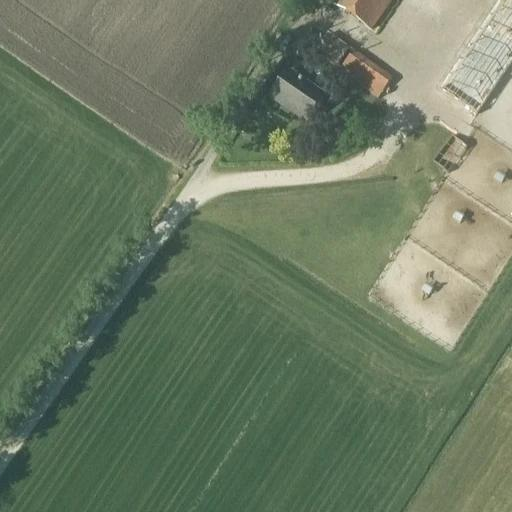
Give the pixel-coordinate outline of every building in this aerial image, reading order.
[(344,0),(341,5),(373,27),(391,1),(403,9),(400,13),(405,15),(388,40),(416,57),(440,21),(412,2),(413,0),(344,0)] [(477,116),(511,64),(511,44),(492,31),(448,96),(477,116)] [(306,34),(292,51),(306,61),(319,44),(306,34)] [(349,59),(339,73),(346,78),(377,100),(378,101),(383,93),(393,80),(387,76),(354,52),(349,59)] [(306,124),(325,97),(288,72),(270,99),(306,124)] [(449,175),(468,150),(453,139),(434,164),(449,175)]
